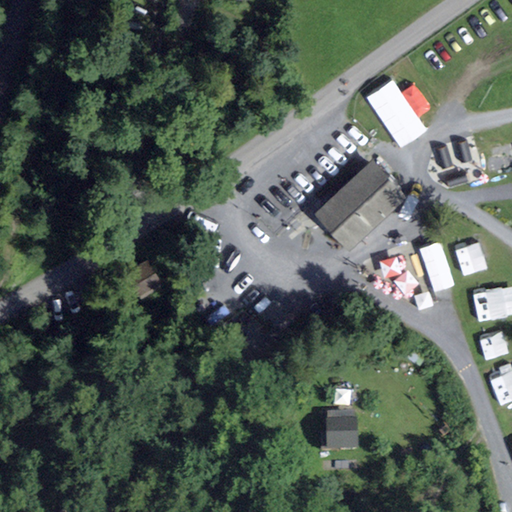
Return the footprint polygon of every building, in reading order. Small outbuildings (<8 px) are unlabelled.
[(367,96),(393,139),(433,115),(407,72),(367,96)] [(463,155),(434,161),(437,178),(467,171),(463,155)] [(321,211),(350,241),(394,199),(395,184),(395,179),(391,174),(387,178),(373,163),(321,211)] [(128,273),(141,294),(161,282),(148,261),(128,273)] [(475,290),(478,319),(507,316),(504,287),(475,290)] [(487,359),(510,353),(504,329),(481,336),(487,359)] [(511,398),(511,368),(492,376),(501,402),(511,398)] [(331,451),(331,449),(355,448),(354,415),(329,415),(330,434),(322,434),(322,451),(331,451)]
